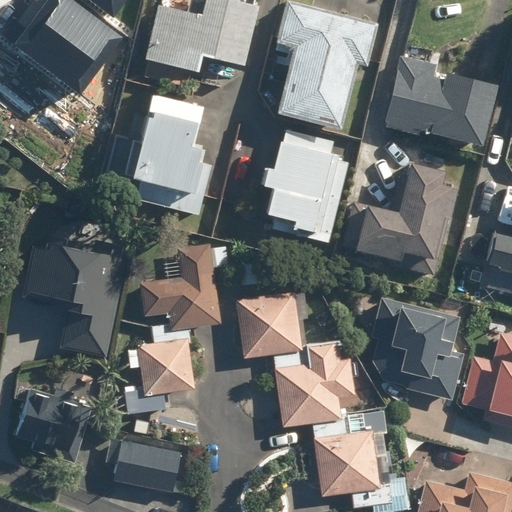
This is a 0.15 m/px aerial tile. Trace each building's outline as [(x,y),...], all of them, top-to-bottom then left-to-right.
[(72,0),(40,0),(10,41),(82,95),(124,38),(72,0)] [(90,0),(117,20),(131,0),(90,0)] [(211,0),(208,13),(162,2),(149,56),(207,70),(211,54),(251,64),(265,3),(253,0),(211,0)] [(385,21),(305,0),(293,0),(284,39),(301,44),(284,111),(347,128),(365,63),(373,65),(385,21)] [(503,82),(403,59),(388,121),(488,145),(503,82)] [(209,113),(158,97),(136,174),(202,193),(216,146),(201,141),(209,113)] [(348,154),(288,139),(281,166),(268,163),(263,184),(275,187),(266,223),(327,239),(348,154)] [(394,206),(356,197),(345,244),(407,258),(410,247),(443,255),(453,212),(460,214),(466,186),(448,182),(452,166),(418,158),(415,173),(403,170),(394,206)] [(511,178),(503,177),(489,263),(511,267),(511,178)] [(44,234),(32,300),(72,307),(64,347),(110,355),(130,250),(44,234)] [(195,327),(226,323),(219,267),(233,266),(230,242),(180,247),(183,275),(139,280),(143,314),(175,310),(177,329),(195,327)] [(300,286),(239,294),(247,354),(274,351),(308,346),(300,286)] [(378,340),(373,365),(391,383),(457,397),(470,335),(460,333),(465,310),(380,293),(370,338),(378,340)] [(177,329),(143,333),(149,387),(125,390),(128,410),(170,406),(168,390),(202,386),(195,327),(177,329)] [(511,425),(511,337),(500,334),(494,356),(476,352),(463,404),(487,409),(485,419),(511,425)] [(313,419),(347,414),(345,395),(359,393),(354,353),(345,354),(344,341),(308,346),(274,351),(283,423),(302,420),(313,419)] [(76,442),(88,394),(31,380),(18,434),(34,438),(32,446),(63,454),(67,440),(76,442)] [(313,419),(323,494),(350,491),(352,505),(397,499),(394,475),(384,476),(377,426),(349,430),(347,414),(313,419)] [(181,447),(124,439),(119,482),(175,489),(181,447)] [(427,500),(415,497),(411,511),(511,511),(511,476),(462,465),(458,484),(432,478),(427,500)]
